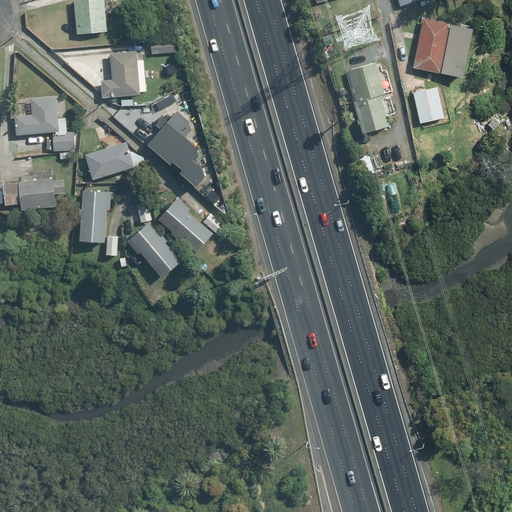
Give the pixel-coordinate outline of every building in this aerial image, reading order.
[(111,31),(109,0),(78,0),(80,33),(111,31)] [(419,0),(395,0),(398,8),(419,0)] [(436,0),(422,0),(426,10),(438,6),(436,0)] [(450,21),(422,16),(412,64),(440,70),(450,21)] [(153,40),(154,53),(179,51),(178,38),(153,40)] [(145,92),(141,47),(113,50),(115,79),(106,79),(107,96),(145,92)] [(376,62),(346,71),(355,102),(351,103),(361,135),(389,127),(385,116),(395,113),(390,94),(394,93),(388,70),(379,73),(376,62)] [(442,120),(435,88),(411,93),(418,125),(442,120)] [(62,116),(61,94),(34,96),(35,113),(17,114),(18,133),(56,130),(56,138),(49,138),(49,151),(62,150),(63,159),(70,158),(70,150),(81,149),(80,127),(71,128),(70,115),(62,116)] [(172,124),(163,116),(156,123),(165,131),(152,146),(178,168),(182,163),(190,170),(188,172),(206,187),(215,175),(199,162),(207,153),(189,138),(195,132),(192,121),(182,112),(172,124)] [(131,139),(89,152),(96,178),(139,165),(131,139)] [(373,174),(368,152),(355,155),(361,177),(373,174)] [(9,179),(10,203),(25,202),(25,207),(61,205),(60,192),(71,191),(70,177),(59,178),(58,176),(9,179)] [(115,188),(87,187),(87,207),(84,207),(84,214),(86,214),(86,239),(110,240),(109,253),(121,253),(121,235),(111,235),(112,208),(115,208),(115,188)] [(180,197),(164,218),(204,249),(218,231),(221,233),(228,224),(213,212),(206,220),(180,197)] [(155,220),(151,201),(139,204),(142,222),(155,220)] [(153,221),(131,239),(142,254),(146,251),(165,275),(185,259),(171,241),(173,239),(167,232),(164,235),(153,221)]
